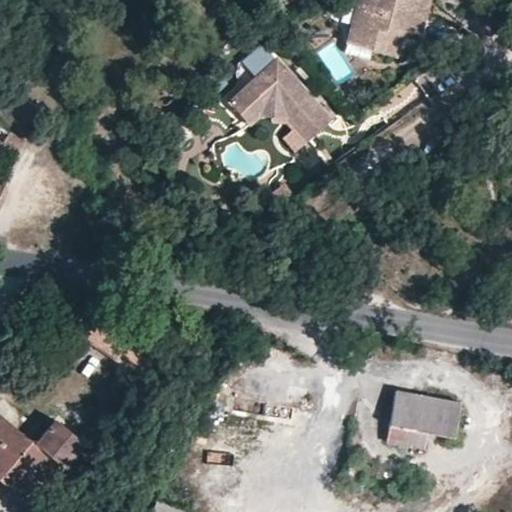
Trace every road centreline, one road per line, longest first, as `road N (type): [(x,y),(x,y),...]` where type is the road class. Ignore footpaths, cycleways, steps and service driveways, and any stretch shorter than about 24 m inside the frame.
road 1 (tertiary): [(0,260),(511,344)]
road 2 (unknown): [(511,68),(308,170)]
